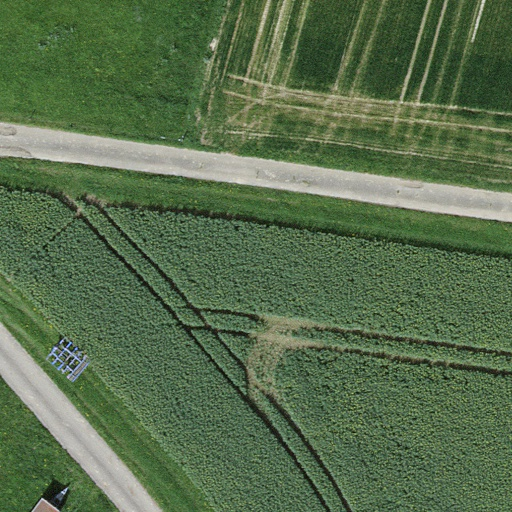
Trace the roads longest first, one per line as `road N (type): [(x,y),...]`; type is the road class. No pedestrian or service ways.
road 1 (track): [(0,136),(511,199)]
road 2 (track): [(143,511),(0,345)]
